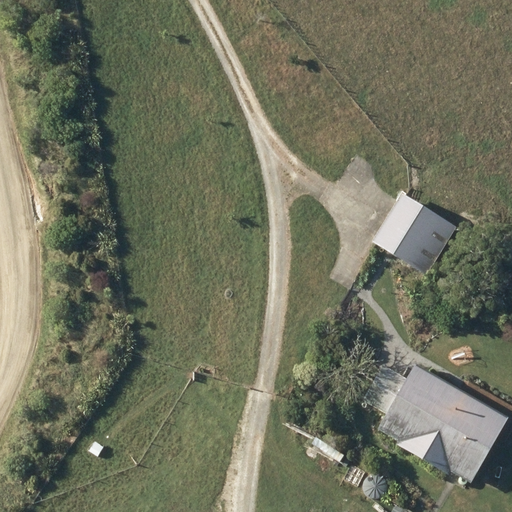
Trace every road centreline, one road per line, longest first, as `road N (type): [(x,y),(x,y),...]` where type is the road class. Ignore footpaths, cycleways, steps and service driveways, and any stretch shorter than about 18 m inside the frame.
road 1 (unknown): [(200,0),(223,44),(247,138),(253,209),(221,511)]
road 2 (residential): [(0,160),(13,246),(0,374)]
